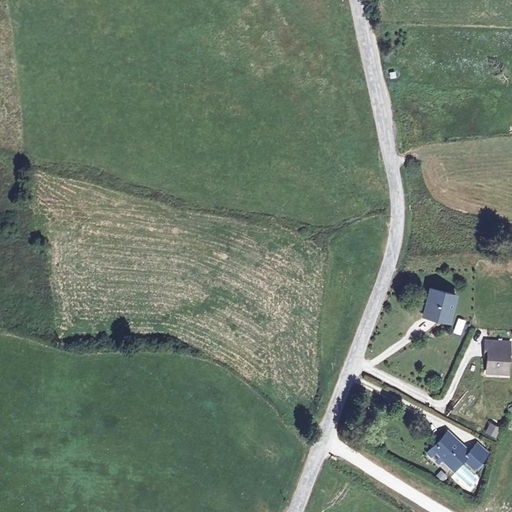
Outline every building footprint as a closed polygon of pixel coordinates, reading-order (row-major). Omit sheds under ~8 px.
[(449,320),(455,294),(431,288),(425,314),(449,320)] [(462,336),(467,321),(460,319),(455,333),(462,336)] [(508,369),(510,342),(486,340),(485,349),(488,349),(487,372),(497,373),(498,368),(508,369)] [(502,429),(491,423),(486,433),(498,439),(502,429)] [(480,462),(487,454),(476,444),(468,452),(447,433),(433,448),(454,468),(464,457),(475,467),(478,469),(483,464),(480,462)]
